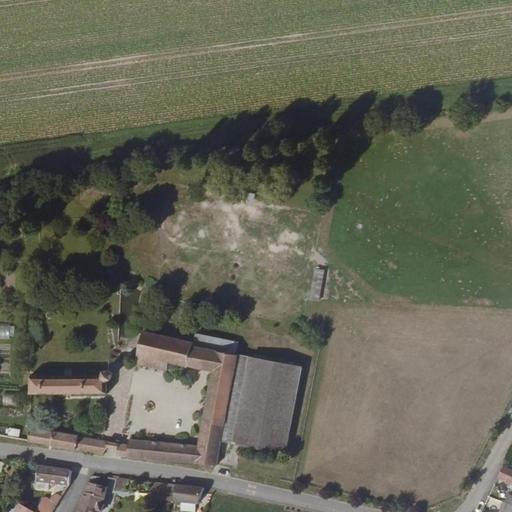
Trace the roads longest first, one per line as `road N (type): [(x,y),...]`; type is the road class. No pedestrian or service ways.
road 1 (track): [(0,188),(67,159),(182,129),(511,88)]
road 2 (residential): [(86,463),(355,511)]
